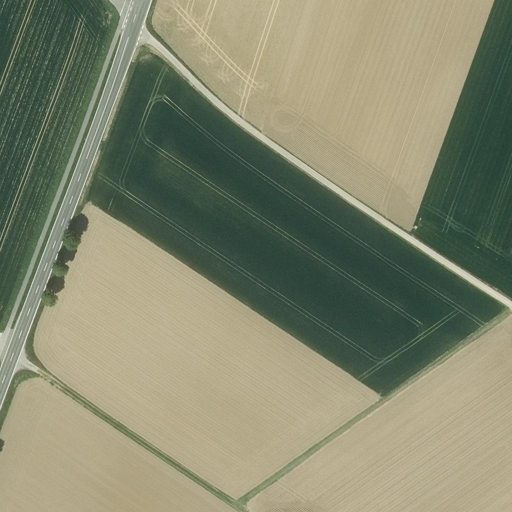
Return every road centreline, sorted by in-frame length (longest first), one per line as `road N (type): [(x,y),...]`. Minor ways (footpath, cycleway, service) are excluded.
road 1 (track): [(511,306),(209,99),(134,22)]
road 2 (tertiary): [(0,389),(134,22)]
road 3 (track): [(235,506),(511,312)]
road 4 (track): [(11,357),(244,511)]
